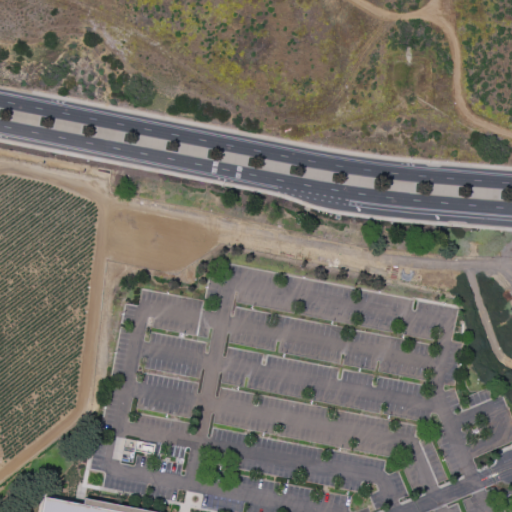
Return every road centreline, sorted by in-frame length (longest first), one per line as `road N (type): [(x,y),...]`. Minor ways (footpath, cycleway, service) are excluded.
road 1 (secondary): [(511,182),(321,162),(0,99)]
road 2 (secondary): [(0,128),(351,195)]
road 3 (track): [(511,133),(459,105),(453,45),(443,24),(419,13)]
road 4 (secondary): [(351,195),(511,211)]
